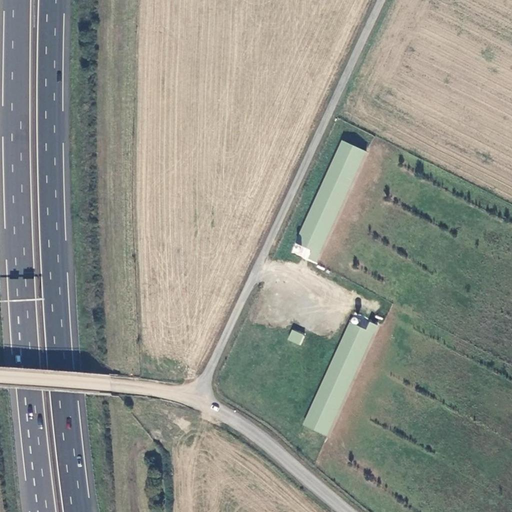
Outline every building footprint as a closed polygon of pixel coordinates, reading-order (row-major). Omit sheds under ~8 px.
[(369,153),(341,141),(295,244),(308,250),(312,251),(308,259),(320,264),(369,153)] [(294,244),(290,254),(303,260),(308,250),(295,244),(294,244)] [(367,318),(355,312),(351,320),(363,326),(367,318)] [(368,330),(350,323),(304,426),(329,437),(378,327),(371,323),(368,330)] [(305,336),(293,331),(288,341),(301,346),(305,336)]
